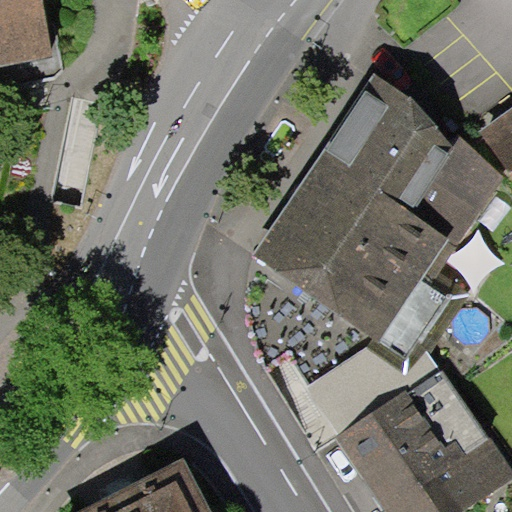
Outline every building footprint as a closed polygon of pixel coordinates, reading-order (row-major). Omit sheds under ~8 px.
[(0,0),(0,61),(49,53),(38,0),(0,0)] [(511,87),(511,100),(472,128),(511,183),(511,73),(506,78),(511,87)] [(481,177),(355,87),(234,255),(360,346),(298,385),(326,429),(429,365),(418,347),(444,310),(405,282),(481,177)] [(432,371),(330,435),(378,511),(459,511),(503,484),(432,371)] [(206,511),(181,463),(86,511),(206,511)]
